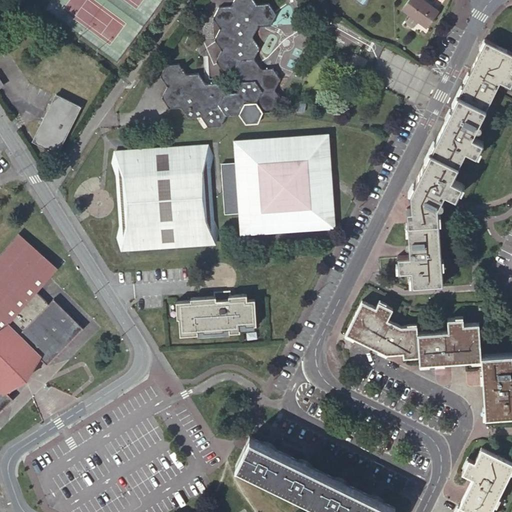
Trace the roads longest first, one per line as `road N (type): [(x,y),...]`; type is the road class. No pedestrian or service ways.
road 1 (residential): [(425,511),(440,481),(429,435),(327,384),(315,365),(317,343),(487,0)]
road 2 (unclassified): [(23,511),(9,459),(143,361),(0,118)]
